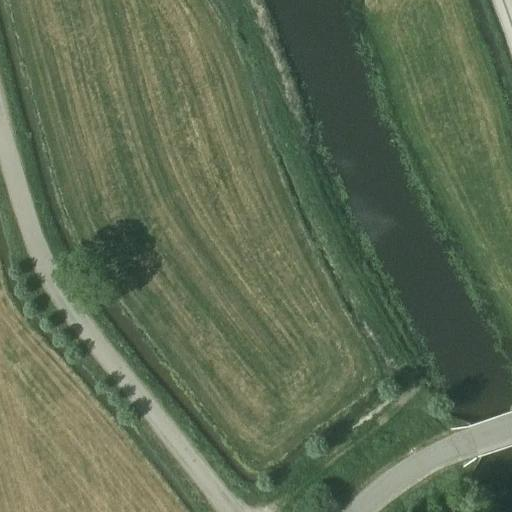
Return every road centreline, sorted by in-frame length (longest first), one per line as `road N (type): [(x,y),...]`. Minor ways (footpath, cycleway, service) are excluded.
road 1 (unclassified): [(239,511),(172,442),(55,288),(0,119)]
road 2 (unclassified): [(357,511),(452,453),(511,432)]
